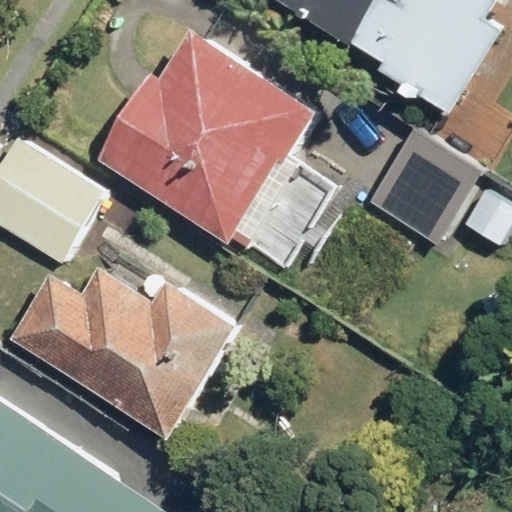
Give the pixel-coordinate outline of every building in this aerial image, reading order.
[(284,0),(360,49),(365,42),(396,63),(392,69),(417,85),(420,81),(451,101),(449,105),(461,113),(511,34),(511,25),(499,17),(510,0),(284,0)] [(168,70),(110,158),(240,244),(298,157),(303,160),(335,112),(205,26),(174,74),(168,70)] [(492,163),(423,125),(379,204),(448,242),(492,163)] [(28,137),(0,181),(0,220),(68,263),(114,190),(28,137)] [(511,243),(511,196),(493,186),(471,225),(510,247),(511,243)] [(63,272),(21,336),(179,438),(253,324),(180,277),(166,300),(112,265),(95,293),(63,272)] [(191,511),(0,389),(0,511),(191,511)]
